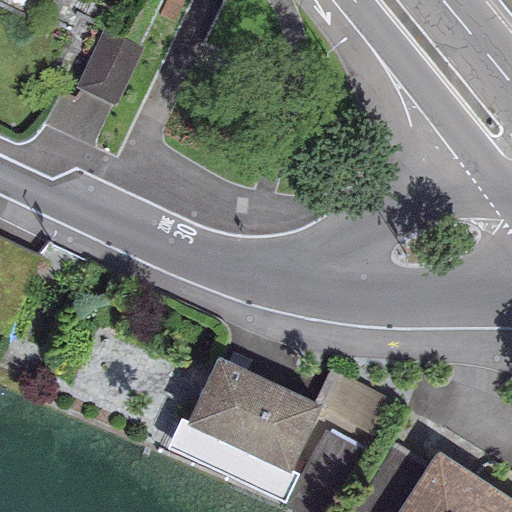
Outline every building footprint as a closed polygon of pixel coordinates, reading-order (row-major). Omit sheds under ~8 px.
[(102,35),(79,87),(117,104),(140,52),(102,35)] [(40,255),(0,236),(0,325),(6,328),(40,255)] [(289,475),(320,406),(314,403),(218,361),(187,430),(289,475)] [(329,369),(314,403),(320,406),(380,432),(395,398),(329,369)] [(511,511),(511,500),(444,454),(404,511),(511,511)]
